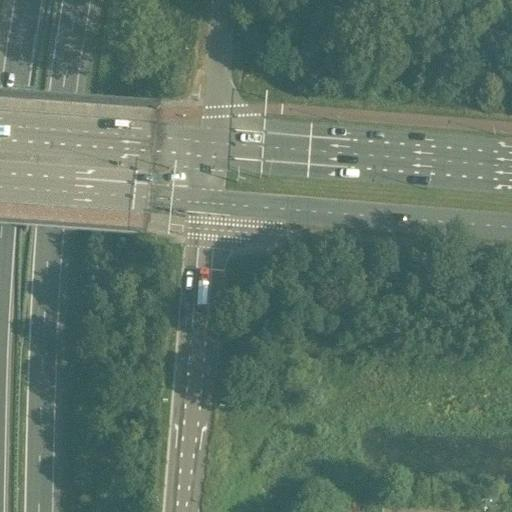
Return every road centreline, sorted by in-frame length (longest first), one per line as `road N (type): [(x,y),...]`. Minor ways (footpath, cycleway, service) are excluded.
road 1 (motorway): [(41,511),(52,199),(78,0)]
road 2 (motorway): [(182,511),(210,203)]
road 3 (secondary): [(210,203),(511,224)]
road 4 (secondary): [(511,165),(216,144)]
road 5 (motorway): [(25,0),(0,221)]
road 6 (secondary): [(216,144),(0,128)]
road 7 (secondary): [(0,188),(210,203)]
road 8 (motorway): [(216,144),(219,0)]
